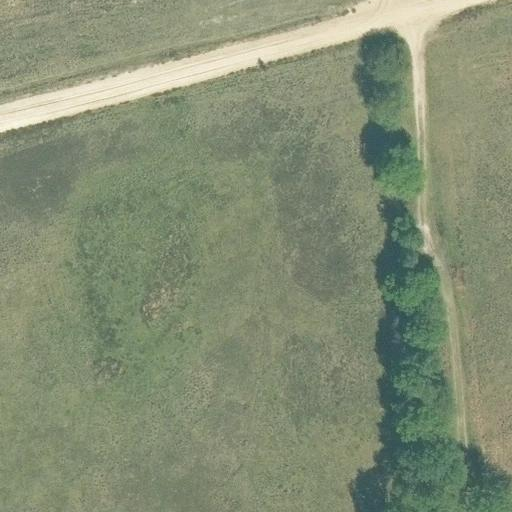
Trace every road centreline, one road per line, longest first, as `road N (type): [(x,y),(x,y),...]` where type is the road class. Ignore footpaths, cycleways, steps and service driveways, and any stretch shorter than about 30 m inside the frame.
road 1 (track): [(475,511),(452,325),(419,201),(412,37),(394,0)]
road 2 (track): [(0,119),(449,0)]
